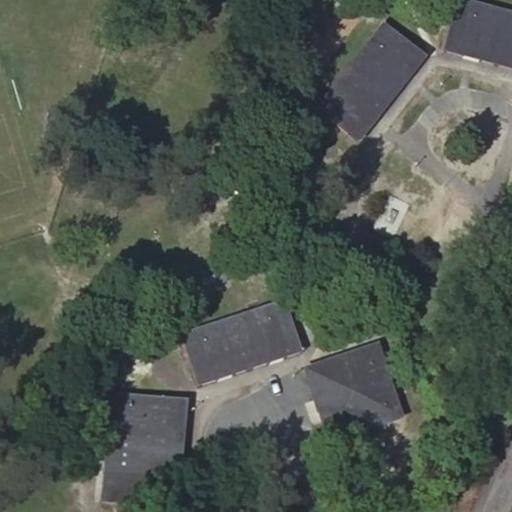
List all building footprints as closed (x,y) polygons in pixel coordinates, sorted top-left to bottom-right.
[(446,39),(511,55),(511,15),(456,1),(446,39)] [(345,134),(413,49),(380,24),(313,111),(345,134)] [(511,72),(511,55),(446,39),(442,54),(511,72)] [(425,59),(413,49),(345,134),(358,144),(425,59)] [(192,374),(295,340),(283,303),(179,336),(192,374)] [(300,354),(295,340),(192,374),(196,388),(300,354)] [(399,418),(375,350),(306,371),(330,441),(399,418)] [(160,507),(170,400),(109,394),(100,501),(160,507)] [(186,402),(170,400),(160,507),(177,508),(186,402)]
